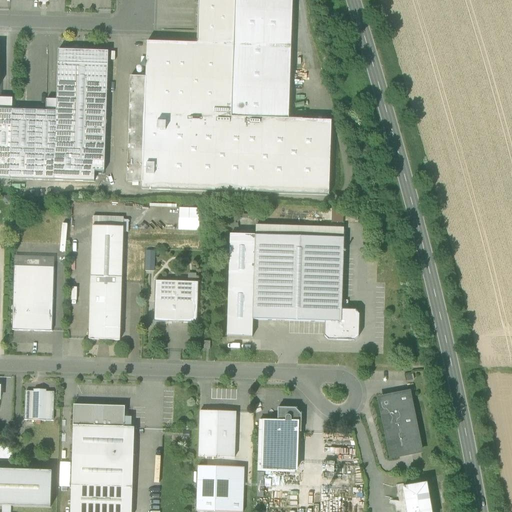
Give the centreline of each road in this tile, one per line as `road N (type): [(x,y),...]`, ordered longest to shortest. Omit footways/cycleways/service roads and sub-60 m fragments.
road 1 (primary): [(480,511),(421,237),(352,0)]
road 2 (unclassified): [(0,366),(289,375)]
road 3 (unclassified): [(0,19),(143,25)]
road 4 (unclassified): [(318,399),(335,413),(351,411),(357,392),(347,378),(289,375)]
